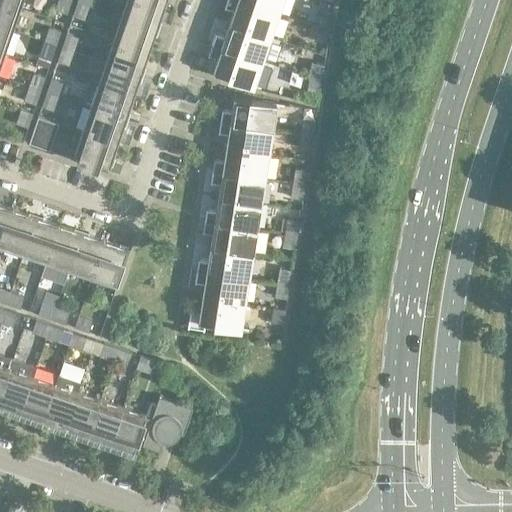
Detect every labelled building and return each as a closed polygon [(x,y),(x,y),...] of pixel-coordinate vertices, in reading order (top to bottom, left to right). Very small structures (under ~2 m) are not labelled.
[(20,7),(0,0),(0,25),(12,30),(20,7)] [(70,0),(57,0),(55,9),(66,13),(70,0)] [(164,5),(147,0),(125,0),(120,16),(156,28),(158,22),(160,23),(161,22),(158,21),(164,5)] [(279,13),(240,0),(225,0),(223,8),(232,11),(229,22),(226,21),(271,37),(271,36),(270,36),(278,13),(279,14),(279,13)] [(240,0),(279,13),(279,12),(278,12),(282,0),(240,0)] [(88,5),(77,1),(72,15),(84,19),(88,5)] [(319,12),(317,26),(329,28),(331,14),(319,12)] [(156,28),(120,16),(113,39),(148,51),(154,35),(156,36),(156,35),(154,34),(156,28)] [(271,37),(226,21),(225,22),(228,23),(225,34),(216,31),(211,43),(262,61),(263,60),(262,60),(264,55),(275,58),(279,46),(268,42),(270,37),(271,37)] [(12,30),(0,25),(0,50),(4,52),(12,30)] [(329,28),(317,26),(315,40),(327,42),(329,28)] [(49,27),(44,41),(56,44),(60,31),(49,27)] [(78,37),(66,33),(61,46),(73,50),(78,37)] [(148,51),(113,39),(105,61),(141,74),(143,68),(145,68),(145,67),(143,67),(148,51)] [(56,44),(44,41),(39,54),(51,58),(56,44)] [(262,61),(211,43),(207,54),(216,57),(212,69),(211,69),(211,70),(260,87),(260,86),(254,84),(261,61),(262,61)] [(73,50),(61,46),(57,60),(68,64),(73,50)] [(141,74),(105,61),(97,84),(133,96),(138,80),(140,81),(141,80),(139,80),(141,74)] [(311,62),(309,77),(321,79),(324,64),(311,62)] [(33,72),(28,86),(40,90),(45,76),(33,72)] [(321,79),(309,77),(307,91),(319,93),(321,79)] [(62,82),(50,78),(46,92),(57,96),(62,82)] [(133,96),(97,84),(89,107),(125,119),(127,113),(129,114),(129,113),(127,112),(133,96)] [(40,90),(28,86),(24,100),(35,104),(40,90)] [(57,96),(46,92),(41,106),(53,110),(57,96)] [(221,108),(220,120),(273,128),(272,128),(276,104),(283,105),(283,104),(232,96),(232,97),(233,97),(231,110),(221,108)] [(125,119),(89,107),(82,129),(117,142),(123,126),(125,127),(125,126),(123,125),(125,119)] [(16,123),(28,127),(32,113),(21,109),(16,123)] [(33,129),(28,144),(49,151),(59,122),(50,119),(38,115),(33,129)] [(302,118),(300,133),(312,135),(315,120),(302,118)] [(273,128),(220,120),(218,132),(227,133),(225,146),(222,145),(222,146),(269,153),(268,153),(272,129),(273,129),(273,128)] [(117,142),(82,129),(74,153),(78,154),(76,159),(96,166),(98,161),(107,164),(109,157),(114,159),(114,158),(112,158),(117,142)] [(312,135),(300,133),(298,147),(310,149),(312,135)] [(269,153),(222,146),(225,147),(223,159),(214,158),(212,170),(265,178),(264,177),(268,154),(269,154),(269,153)] [(295,168),(292,182),(305,184),(307,170),(295,168)] [(265,178),(212,170),(210,181),(219,183),(217,195),(214,195),(214,196),(261,203),(261,202),(260,202),(264,179),(265,179),(265,178)] [(305,184),(292,182),(290,197),(302,199),(305,184)] [(261,203),(214,196),(217,197),(215,209),(206,208),(204,219),(257,228),(257,227),(260,204),(261,204),(261,203)] [(0,244),(12,209),(0,204),(0,244)] [(28,214),(12,209),(0,244),(23,252),(35,217),(29,214),(30,212),(29,212),(28,214)] [(41,219),(35,217),(23,252),(46,260),(58,224),(42,219),(43,217),(42,217),(41,219)] [(287,218),(284,232),(297,234),(299,220),(287,218)] [(257,228),(204,219),(202,231),(211,233),(209,245),(207,245),(206,245),(253,253),(253,252),(256,228),(257,229),(257,228)] [(74,230),(58,224),(46,260),(68,268),(81,232),(74,230),(75,228),(74,228),(74,230)] [(87,234),(81,232),(68,268),(91,275),(103,240),(87,234),(88,232),(87,232),(87,234)] [(297,234),(284,232),(282,247),(294,248),(297,234)] [(119,245),(103,240),(91,275),(115,284),(126,249),(119,247),(121,243),(120,243),(119,245)] [(253,253),(206,245),(206,246),(209,246),(207,259),(198,258),(196,269),(249,278),(250,277),(249,277),(252,253),(253,253)] [(279,268),(277,282),(289,284),(291,270),(279,268)] [(249,278),(196,269),(194,281),(204,283),(202,295),(199,295),(246,303),(246,302),(245,302),(248,278),(249,278)] [(289,284),(277,282),(274,296),(286,298),(289,284)] [(0,287),(0,300),(6,303),(10,291),(0,287)] [(23,296),(10,291),(6,303),(19,307),(23,296)] [(246,303),(199,295),(198,296),(201,296),(199,309),(190,307),(187,326),(204,329),(205,322),(248,329),(248,328),(241,327),(245,303),(246,303)] [(41,302),(37,314),(51,318),(55,307),(41,302)] [(69,311),(55,307),(51,318),(65,323),(69,311)] [(270,321),(283,323),(285,309),(273,307),(270,321)] [(17,313),(4,308),(0,319),(0,320),(13,325),(17,313)] [(78,314),(74,326),(88,331),(92,319),(78,314)] [(49,324),(35,319),(31,331),(45,336),(49,324)] [(63,329),(49,324),(45,336),(59,340),(63,329)] [(86,336),(72,332),(68,343),(82,348),(86,336)] [(117,347),(104,343),(100,354),(113,359),(117,347)] [(131,352),(117,347),(113,359),(127,364),(131,352)] [(154,360),(140,355),(136,367),(150,371),(154,360)] [(0,393),(9,367),(0,364),(0,393)] [(32,375),(9,367),(0,393),(0,404),(13,408),(12,410),(13,411),(13,409),(19,411),(32,375)] [(54,383),(32,375),(19,411),(25,413),(25,415),(26,415),(26,413),(42,419),(54,383)] [(77,391),(54,383),(42,419),(58,424),(57,426),(58,426),(59,424),(65,426),(77,391)] [(100,398),(77,391),(65,426),(71,428),(70,430),(71,431),(72,429),(88,434),(100,398)] [(151,418),(145,416),(137,440),(143,442),(142,444),(159,450),(163,439),(165,439),(168,439),(170,439),(172,438),(173,437),(175,435),(176,434),(177,432),(183,434),(192,407),(159,396),(151,418)] [(122,406),(100,398),(88,434),(103,439),(103,442),(104,442),(104,440),(110,442),(122,406)] [(146,414),(122,406),(110,442),(116,444),(116,446),(117,444),(134,450),(137,440),(145,416),(146,414)]
